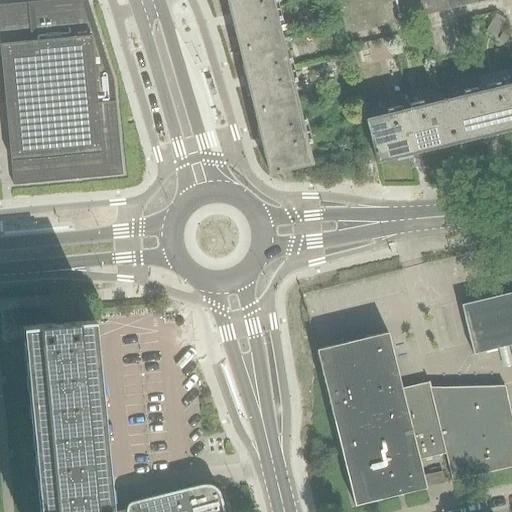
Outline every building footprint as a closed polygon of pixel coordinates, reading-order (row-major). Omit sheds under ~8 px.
[(271,0),(226,0),(239,50),(281,41),(271,0)] [(474,0),(335,0),(344,35),(476,3),(474,0)] [(113,82),(113,81),(88,3),(41,8),(41,2),(0,5),(0,48),(12,178),(13,186),(122,176),(113,82)] [(281,41),(239,50),(254,112),(296,103),(281,41)] [(497,83),(441,97),(452,144),(511,129),(511,84),(498,88),(497,83)] [(376,162),(452,144),(441,97),(386,111),(387,115),(366,120),(376,162)] [(296,103),(254,112),(269,175),(311,164),(296,103)] [(511,274),(493,279),(497,296),(460,305),(472,355),(509,346),(511,357),(511,274)] [(110,511),(94,320),(22,327),(41,511),(220,511),(219,505),(219,502),(218,499),(217,495),(219,495),(218,492),(216,490),(215,489),(212,487),(208,486),(206,486),(203,486),(199,486),(181,491),(181,493),(132,505),(131,506),(130,506),(129,508),(128,509),(128,510),(128,511),(110,511)] [(511,419),(511,417),(504,387),(430,388),(429,382),(428,382),(429,388),(402,395),(387,333),(363,339),(362,336),(339,341),(340,344),(316,350),(354,506),(425,488),(419,461),(445,454),(452,482),(511,467),(511,419)] [(433,486),(444,484),(442,472),(430,475),(433,486)]
